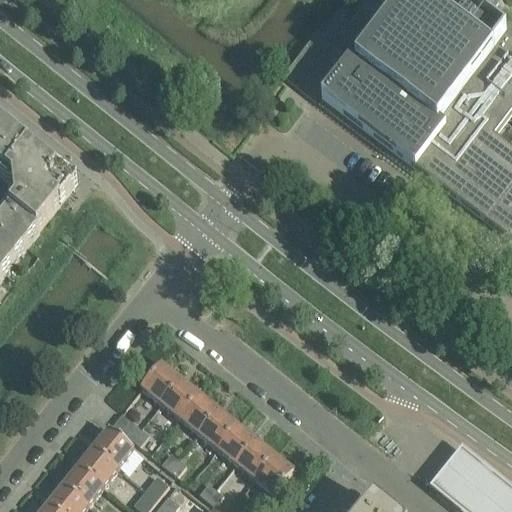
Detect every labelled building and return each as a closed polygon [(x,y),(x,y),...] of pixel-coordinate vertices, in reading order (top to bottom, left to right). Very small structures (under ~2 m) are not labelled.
[(511,156),(488,139),(511,107),(511,46),(450,0),(408,0),(343,87),(338,83),(321,104),(511,248),(511,156)] [(317,35),(282,82),(287,85),(315,106),(350,60),(317,35)] [(30,151),(0,127),(0,174),(13,184),(15,208),(0,226),(0,284),(37,239),(35,238),(59,208),(60,209),(77,189),(56,172),(55,174),(28,152),(30,151)] [(141,395),(160,410),(181,384),(175,379),(177,377),(165,367),(163,369),(162,368),(141,395)] [(187,390),(181,384),(160,410),(179,425),(202,397),(189,387),(187,390)] [(179,425),(198,440),(219,415),(212,409),(214,407),(202,397),(179,425)] [(217,455),(239,427),(227,417),(225,420),(219,415),(198,440),(217,455)] [(132,445),(141,434),(122,419),(113,430),(132,445)] [(258,442),(239,427),(217,455),(224,460),(236,470),(258,442)] [(109,434),(94,454),(119,474),(134,455),(109,434)] [(132,445),(140,451),(149,440),(141,434),(132,445)] [(277,458),(258,442),(236,470),(255,485),(277,458)] [(104,493),(119,474),(94,454),(78,472),(104,493)] [(162,469),(170,476),(179,464),(171,458),(162,469)] [(289,467),(277,458),(255,485),(274,500),(294,475),(287,470),(289,467)] [(511,511),(511,497),(463,458),(430,498),(447,511),(511,511)] [(186,470),(179,464),(170,476),(177,482),(186,470)] [(78,472),(63,491),(88,511),(104,493),(78,472)] [(157,505),(168,491),(157,482),(146,496),(157,505)] [(207,506),(216,494),(208,488),(199,499),(207,506)] [(50,511),(87,511),(88,511),(63,491),(48,510),(50,511)] [(223,501),(216,494),(207,506),(214,511),(223,501)] [(135,511),(151,511),(157,505),(146,496),(134,511),(135,511)] [(168,501),(161,510),(162,511),(177,511),(179,510),(168,501)]
